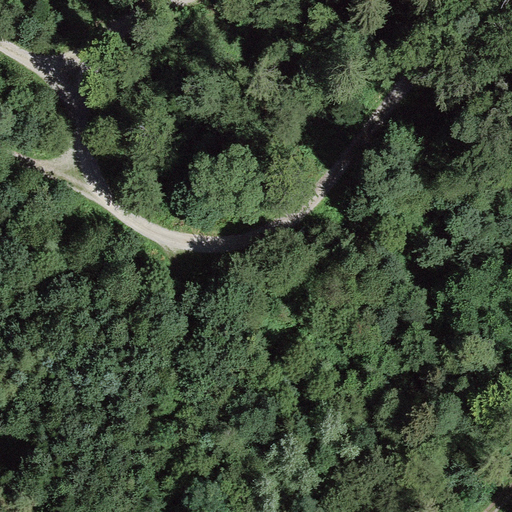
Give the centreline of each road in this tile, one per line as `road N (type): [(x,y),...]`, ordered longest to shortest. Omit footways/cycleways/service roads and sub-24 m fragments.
road 1 (track): [(91,188),(128,225),(171,236),(215,240),(260,231),(321,190),(466,0)]
road 2 (track): [(171,236),(181,511)]
road 3 (track): [(175,0),(88,54),(74,87),(76,141),(91,188)]
